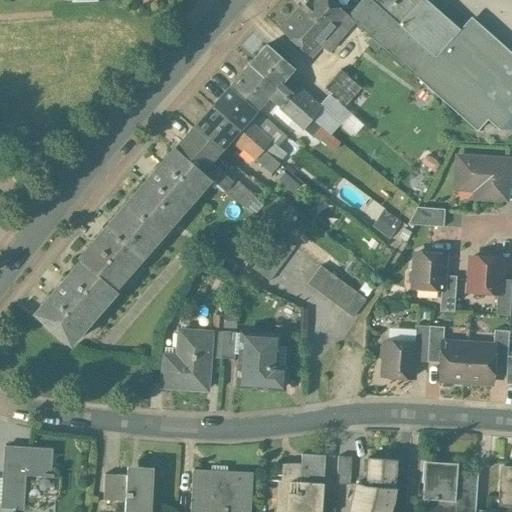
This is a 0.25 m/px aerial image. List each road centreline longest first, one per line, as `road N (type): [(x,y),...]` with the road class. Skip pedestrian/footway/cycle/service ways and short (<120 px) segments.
road 1 (residential): [(511,416),(365,408),(204,421),(0,395)]
road 2 (residential): [(0,284),(232,0)]
